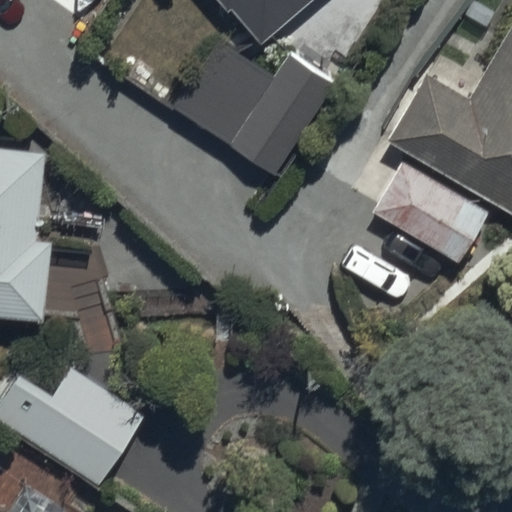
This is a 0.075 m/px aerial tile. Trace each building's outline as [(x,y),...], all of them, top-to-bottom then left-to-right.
[(104,0),(45,0),(86,28),(104,0)] [(226,0),(260,38),(304,0),(226,0)] [(511,17),(472,89),(425,63),(383,136),(430,163),(511,208),(511,17)] [(227,140),(275,172),(337,78),(289,47),(227,140)] [(0,307),(45,312),(52,234),(35,233),(43,143),(0,139),(0,307)] [(371,207),(460,257),(488,207),(400,157),(371,207)] [(10,351),(0,366),(0,411),(94,475),(140,407),(70,360),(56,381),(10,351)]
